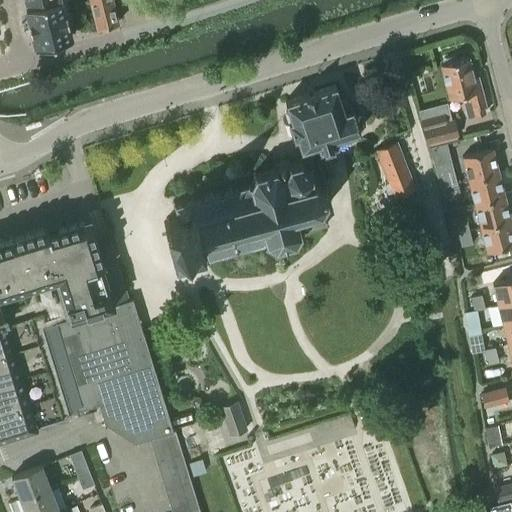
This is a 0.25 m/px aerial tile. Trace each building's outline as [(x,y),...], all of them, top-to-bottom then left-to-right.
[(47,0),(26,6),(30,20),(23,22),(25,32),(32,30),(36,45),(71,36),(71,34),(67,20),(73,18),(71,10),(65,12),(62,0),(47,0)] [(89,0),(97,27),(117,21),(111,0),(89,0)] [(415,52),(404,55),(407,69),(418,67),(415,52)] [(485,105),(477,75),(473,76),(468,56),(453,60),(452,56),(441,59),(442,63),(441,63),(449,97),(462,93),(468,116),(484,112),(483,105),(485,105)] [(167,221),(164,222),(165,225),(168,224),(174,245),(170,246),(171,250),(175,249),(176,252),(180,251),(179,248),(189,245),(190,251),(195,253),(206,251),(206,253),(202,254),(203,257),(206,256),(207,259),(210,258),(210,255),(225,251),(226,254),(230,253),(230,250),(245,245),(245,248),(249,247),(248,245),(263,241),(264,243),(266,241),(274,243),(273,247),(277,248),(277,245),(293,241),(296,244),(298,242),(296,239),(301,232),(305,233),(330,226),(325,210),(322,207),(327,201),(330,201),(330,197),(327,197),(325,189),(328,187),(325,184),(323,185),(316,183),(316,176),(313,176),(311,170),(314,165),(312,163),(314,152),(338,144),(336,137),(360,129),(353,107),(345,110),(336,83),(286,100),(292,118),(288,120),(294,137),(298,136),(304,153),(303,162),(300,163),(301,165),(293,167),(293,165),(290,166),(282,163),(277,168),(273,169),(274,171),(259,175),(255,173),(254,175),(256,176),(251,183),(247,183),(246,186),(233,189),(233,186),(229,187),(230,190),(213,194),(213,190),(209,191),(210,194),(194,198),(193,195),(189,196),(190,199),(177,202),(172,200),(172,203),(175,204),(179,217),(171,219),(170,216),(166,217),(167,221)] [(443,114),(422,119),(427,141),(456,134),(453,120),(445,122),(443,114)] [(483,147),(480,135),(463,139),(465,150),(483,147)] [(399,206),(418,199),(396,142),(377,149),(399,206)] [(468,178),(497,171),(491,147),(462,155),(468,178)] [(438,185),(456,181),(450,159),(432,164),(438,185)] [(497,171),(468,178),(474,202),(503,195),(497,171)] [(456,181),(438,185),(442,201),(460,196),(456,181)] [(480,226),(509,219),(503,195),(474,202),(480,226)] [(374,231),(393,224),(388,211),(369,218),(374,231)] [(107,274),(89,216),(47,229),(46,225),(0,239),(0,436),(35,426),(34,422),(73,411),(74,415),(96,409),(95,405),(99,403),(105,423),(135,443),(149,439),(172,431),(132,299),(128,301),(119,271),(107,274)] [(511,230),(509,219),(480,226),(486,250),(511,243),(511,230)] [(456,232),(468,229),(466,220),(454,223),(456,232)] [(468,229),(456,232),(460,246),(472,243),(468,229)] [(497,303),(511,299),(511,277),(492,282),(497,303)] [(470,295),(473,309),(484,306),(481,292),(470,295)] [(511,299),(497,303),(502,323),(511,320),(511,299)] [(468,332),(479,329),(476,310),(464,312),(468,332)] [(511,320),(502,323),(508,343),(511,342),(511,320)] [(479,329),(468,332),(471,352),(483,350),(479,329)] [(497,361),(494,348),(482,351),(486,364),(497,361)] [(508,400),(505,386),(480,392),(483,406),(508,400)] [(228,433),(246,427),(239,408),(222,414),(228,433)] [(484,426),(487,445),(499,443),(495,424),(484,426)] [(153,452),(178,444),(175,431),(149,439),(153,452)] [(178,444),(153,452),(157,465),(183,457),(178,444)] [(490,452),(493,464),(506,462),(503,450),(490,452)] [(78,475),(89,471),(81,451),(70,455),(78,475)] [(183,457),(157,465),(161,478),(187,470),(183,457)] [(20,497),(50,486),(42,465),(13,477),(20,497)] [(187,470),(161,478),(165,491),(191,483),(187,470)] [(89,471),(78,475),(82,489),(94,484),(89,471)] [(511,481),(494,487),(497,501),(511,496),(511,481)] [(191,483),(165,491),(168,500),(194,493),(191,483)] [(26,511),(49,511),(59,508),(50,486),(20,497),(26,511)] [(168,500),(172,511),(190,511),(199,509),(194,493),(168,500)] [(91,511),(105,511),(101,502),(90,507),(91,511)]
